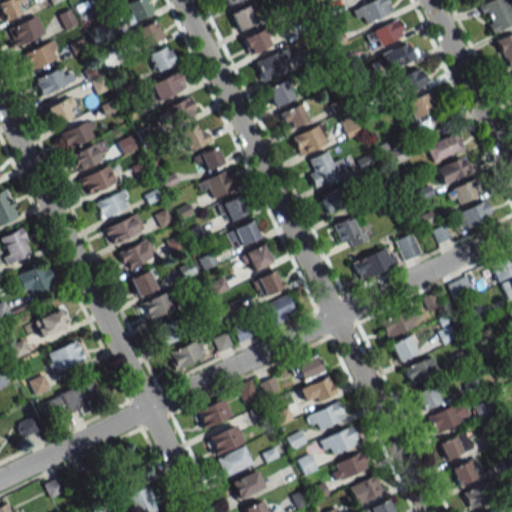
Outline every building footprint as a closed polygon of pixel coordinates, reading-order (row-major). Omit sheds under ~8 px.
[(1,0),(0,1),(0,15),(2,20),(22,8),(18,1),(20,0),(1,0)] [(129,0),(122,4),(131,21),(149,12),(142,0),(129,0)] [(368,0),(352,10),(360,25),(390,8),(385,0),(368,0)] [(490,32),(511,21),(511,11),(506,0),(487,0),(477,5),(490,32)] [(229,13),(237,29),(256,20),(248,4),(229,13)] [(11,47),(42,31),(34,15),(2,31),(11,47)] [(161,36),(153,19),(136,27),(143,44),(161,36)] [(365,33),(372,49),(402,34),(395,19),(365,33)] [(270,43),(262,28),(241,38),(248,54),(270,43)] [(494,40),(507,66),(511,63),(511,31),(494,40)] [(58,55),(51,40),(20,54),(27,69),(58,55)] [(385,70),(416,56),(409,40),(378,54),(385,70)] [(155,71),(173,62),(163,45),(145,55),(155,71)] [(292,65),(284,47),(252,63),(260,80),(292,65)] [(31,80),(39,95),(70,79),(63,64),(31,80)] [(399,93),(424,82),(418,67),(393,78),(399,93)] [(148,85),(156,100),(183,86),(175,70),(148,85)] [(271,105),(292,97),(284,79),(264,88),(271,105)] [(404,103),(412,119),(434,108),(425,92),(404,103)] [(342,102),(337,94),(328,99),(333,107),(342,102)] [(76,112),(68,95),(44,107),(53,124),(76,112)] [(195,110),(187,95),(162,109),(170,123),(195,110)] [(284,129),(306,119),(299,103),(277,112),(284,129)] [(358,131),(350,115),(338,121),(345,137),(358,131)] [(57,134),(65,149),(95,134),(87,119),(57,134)] [(418,133),(429,128),(425,119),(414,124),(418,133)] [(178,131),(186,150),(203,142),(195,123),(178,131)] [(290,137),(298,155),(323,142),(315,125),(290,137)] [(431,162),(462,147),(454,132),(424,146),(431,162)] [(69,156),(77,171),(100,159),(91,143),(69,156)] [(392,164),(409,155),(404,144),(386,153),(392,164)] [(221,162),(213,146),(195,156),(203,171),(221,162)] [(345,171),(338,157),(330,160),(325,151),(307,160),(311,168),(305,170),(313,186),(345,171)] [(466,172),(459,157),(434,168),(441,183),(466,172)] [(113,182),(105,165),(78,178),(85,194),(113,182)] [(195,183),(199,191),(207,188),(211,197),(231,188),(224,170),(195,183)] [(455,205),(477,195),(470,179),(448,189),(455,205)] [(335,187),(317,199),(327,213),(344,200),(335,187)] [(0,189),(0,221),(15,215),(4,188),(0,189)] [(129,205),(123,190),(93,202),(99,216),(129,205)] [(224,222),(244,212),(236,195),(216,205),(224,222)] [(490,216),(483,200),(457,211),(464,227),(490,216)] [(100,229),(108,244),(141,227),(133,212),(100,229)] [(331,224),(342,248),(363,238),(352,214),(331,224)] [(224,232),(231,247),(256,236),(249,220),(224,232)] [(0,248),(6,263),(30,252),(19,228),(0,236),(0,248)] [(401,259),(418,252),(410,233),(393,240),(401,259)] [(124,269),(154,254),(145,238),(115,253),(124,269)] [(270,261),(261,243),(239,254),(249,272),(270,261)] [(358,281),(394,263),(385,245),(349,263),(358,281)] [(511,271),(511,253),(488,265),(495,280),(511,271)] [(19,291),(29,289),(29,293),(50,289),(47,266),(16,271),(19,291)] [(128,278),(135,296),(156,286),(148,269),(128,278)] [(250,281),(259,297),(280,286),(271,270),(250,281)] [(445,285),(453,300),(471,291),(463,275),(445,285)] [(511,276),(498,284),(505,299),(511,295),(511,276)] [(171,307),(164,291),(137,304),(145,320),(171,307)] [(260,306),(270,325),(294,312),(284,293),(260,306)] [(386,338),(416,322),(408,306),(378,322),(386,338)] [(31,321),(40,338),(67,325),(58,308),(31,321)] [(157,342),(185,337),(182,320),(154,325),(157,342)] [(218,351),(230,344),(223,332),(211,339),(218,351)] [(395,360),(418,350),(410,333),(388,343),(395,360)] [(53,374),(83,358),(73,339),(43,355),(53,374)] [(165,351),(171,368),(202,357),(197,341),(165,351)] [(402,367),(408,382),(435,372),(429,356),(402,367)] [(298,380),(320,374),(316,357),(293,363),(298,380)] [(305,405),(332,392),(324,376),(297,389),(305,405)] [(55,395),(63,413),(98,397),(90,379),(55,395)] [(243,403),(254,398),(246,380),(234,386),(243,403)] [(420,409),(438,401),(432,385),(413,392),(420,409)] [(201,427),(229,414),(221,398),(193,410),(201,427)] [(343,416),(335,400),(304,416),(311,431),(343,416)] [(425,416),(432,432),(467,416),(460,400),(425,416)] [(20,437),(37,429),(30,415),(13,424),(20,437)] [(204,436),(212,454),(241,442),(234,424),(204,436)] [(318,440),(325,455),(356,440),(348,425),(318,440)] [(297,431),(285,437),(290,448),(302,442),(297,431)] [(444,459),(469,446),(461,431),(436,444),(444,459)] [(250,466),(243,447),(213,457),(220,477),(250,466)] [(133,474),(125,450),(108,455),(115,480),(133,474)] [(328,467),(336,481),(365,465),(357,451),(328,467)] [(297,462),(303,473),(313,467),(307,456),(297,462)] [(449,467),(455,484),(477,476),(471,459),(449,467)] [(229,481),(236,498),(261,486),(253,470),(229,481)] [(347,485),(353,503),(381,493),(375,475),(347,485)] [(41,484),(48,497),(63,489),(57,477),(41,484)] [(489,498),(483,483),(460,492),(467,508),(489,498)] [(122,496),(129,511),(148,511),(157,508),(146,485),(122,496)] [(242,507),(243,511),(264,511),(259,499),(242,507)] [(361,511),(391,511),(386,499),(360,510),(361,511)] [(0,511),(14,511),(9,500),(0,504),(0,511)]
